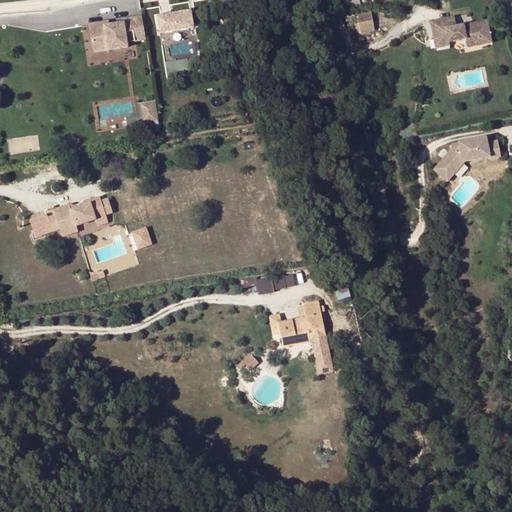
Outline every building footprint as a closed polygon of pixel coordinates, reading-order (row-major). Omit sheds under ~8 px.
[(361,2),(342,6),(344,13),(363,7),(362,6),(369,4),(368,1),(361,2)] [(431,25),(433,34),(446,31),(448,40),(450,40),(466,36),(468,43),(481,40),(480,35),(491,33),(486,13),(472,17),(456,20),(454,10),(434,14),(436,23),(431,25)] [(159,33),(161,33),(192,28),(190,11),(160,16),(156,16),(159,33)] [(371,13),(357,15),(361,34),(375,32),(371,13)] [(226,15),(220,16),(223,27),(229,26),(226,15)] [(108,21),(89,24),(94,53),(127,48),(125,33),(134,31),(135,42),(145,41),(141,16),(122,19),(123,23),(109,25),(108,21)] [(448,40),(446,31),(433,34),(435,45),(451,42),(450,40),(448,40)] [(184,62),(167,65),(169,78),(186,76),(184,62)] [(153,102),(140,104),(143,121),(156,119),(153,102)] [(447,180),(454,172),(451,169),(461,158),(467,158),(490,153),(491,155),(501,153),(498,138),(488,140),(487,134),(459,139),(460,145),(461,148),(451,150),(434,168),(447,180)] [(461,158),(451,169),(454,172),(467,158),(461,158)] [(55,218),(49,220),(48,219),(37,223),(41,237),(60,231),(63,238),(78,233),(76,228),(95,222),(96,224),(107,220),(106,217),(101,203),(100,199),(89,203),(90,206),(83,208),(84,210),(78,212),(78,210),(71,212),(69,207),(54,212),(55,218)] [(108,201),(101,203),(106,217),(113,214),(108,201)] [(147,227),(132,232),(138,250),(153,244),(147,227)] [(295,286),(293,273),(241,280),(243,294),(295,286)] [(304,308),(306,318),(300,319),(280,323),(278,324),(279,329),(323,322),(319,302),(303,305),(304,308)] [(273,330),(279,329),(278,324),(280,323),(279,317),(271,318),(273,330)] [(326,340),(323,322),(279,329),(280,334),(283,347),(312,343),(318,374),(333,371),(326,340)] [(251,353),(237,367),(240,370),(245,366),(249,369),(258,361),(251,353)]
